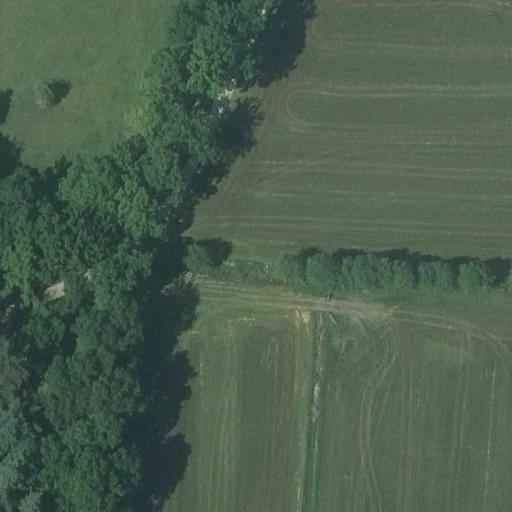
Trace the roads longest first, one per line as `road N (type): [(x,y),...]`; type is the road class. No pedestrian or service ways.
road 1 (tertiary): [(0,283),(87,234),(128,198),(235,0)]
road 2 (track): [(55,511),(0,342)]
